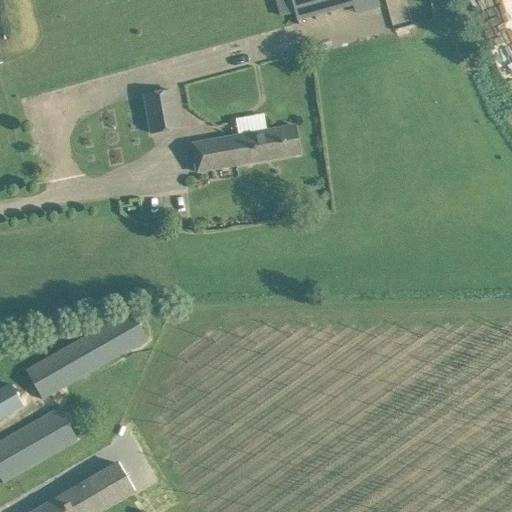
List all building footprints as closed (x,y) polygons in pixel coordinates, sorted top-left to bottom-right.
[(292,0),(298,19),(369,0),(292,0)] [(412,0),(416,19),(436,15),(432,0),(412,0)] [(145,96),(151,133),(179,128),(172,91),(145,96)] [(192,143),(197,172),(299,154),(294,125),(192,143)] [(147,340),(131,311),(26,370),(42,399),(147,340)] [(0,417),(22,405),(10,384),(0,389),(0,417)] [(59,409),(2,441),(0,442),(0,478),(2,482),(77,440),(59,409)] [(117,463),(32,511),(96,511),(134,491),(117,463)]
